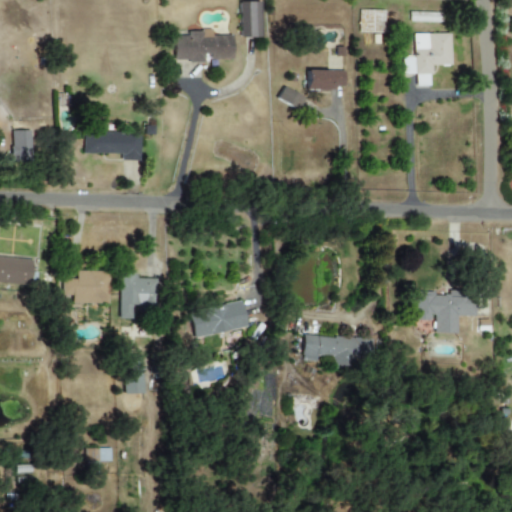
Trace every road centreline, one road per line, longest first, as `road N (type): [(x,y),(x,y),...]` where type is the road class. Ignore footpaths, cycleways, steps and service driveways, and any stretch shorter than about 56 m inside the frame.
road 1 (residential): [(0,197),(511,213)]
road 2 (residential): [(492,213),(477,0)]
